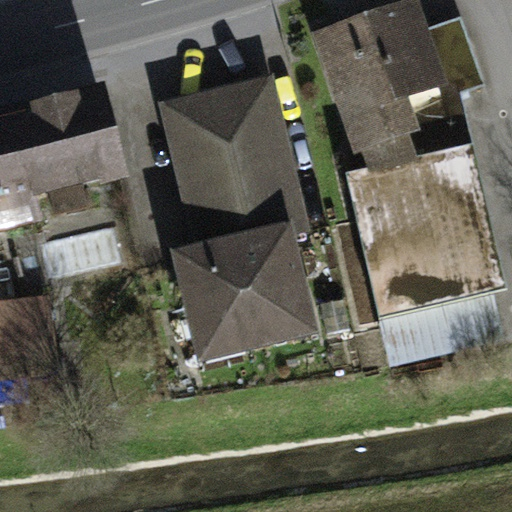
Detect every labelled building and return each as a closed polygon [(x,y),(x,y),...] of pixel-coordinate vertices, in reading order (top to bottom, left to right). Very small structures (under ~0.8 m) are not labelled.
[(419,17),(322,48),(361,168),(417,150),(407,119),(448,105),(419,17)] [(430,33),(449,97),(484,86),(464,23),(430,33)] [(270,92),(161,118),(190,243),(166,248),(195,373),(312,346),(285,231),(301,227),(270,92)] [(105,102),(0,125),(0,240),(37,232),(32,206),(123,186),(105,102)] [(46,303),(0,309),(0,395),(57,388),(46,303)]
